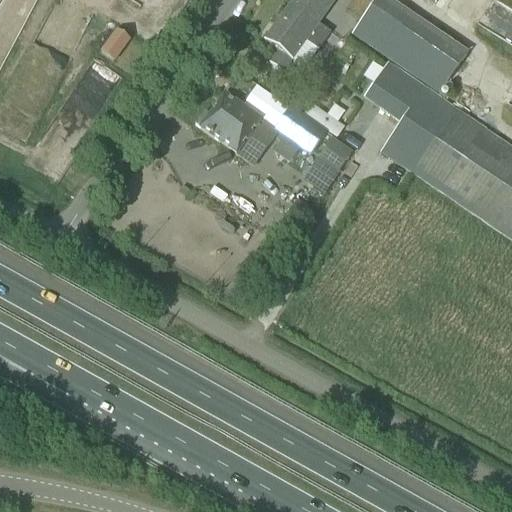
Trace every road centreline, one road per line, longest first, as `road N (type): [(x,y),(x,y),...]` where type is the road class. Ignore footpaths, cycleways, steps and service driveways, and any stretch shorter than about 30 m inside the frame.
road 1 (unclassified): [(511,498),(57,241)]
road 2 (motorway): [(418,511),(0,280)]
road 3 (unclassified): [(57,241),(231,0)]
road 4 (motorway): [(84,388),(305,511)]
road 5 (unclassified): [(130,511),(0,485)]
